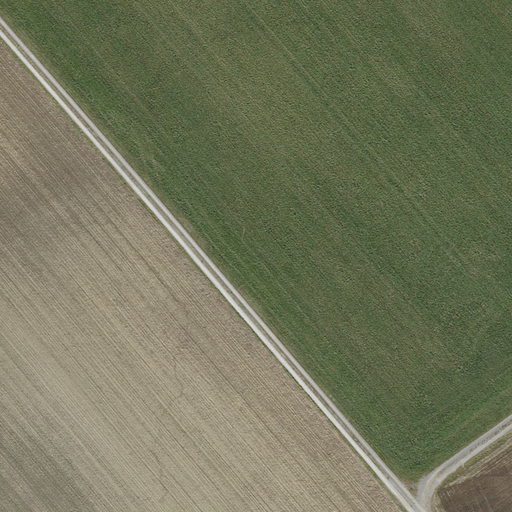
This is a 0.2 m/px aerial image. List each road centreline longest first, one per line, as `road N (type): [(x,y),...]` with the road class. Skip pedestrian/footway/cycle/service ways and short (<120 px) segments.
road 1 (track): [(423,511),(0,22)]
road 2 (track): [(413,499),(511,425)]
